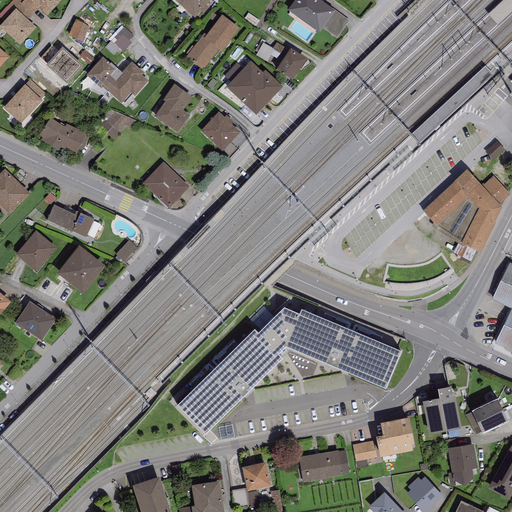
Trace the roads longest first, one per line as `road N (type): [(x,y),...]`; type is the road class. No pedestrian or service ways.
road 1 (residential): [(387,408),(348,424),(112,471),(63,511)]
road 2 (residential): [(182,226),(396,0)]
road 3 (residential): [(446,338),(182,226)]
road 4 (residential): [(0,412),(182,226)]
road 5 (residential): [(182,226),(0,145)]
road 6 (residential): [(239,415),(366,388),(387,408)]
road 7 (residential): [(446,338),(511,213)]
